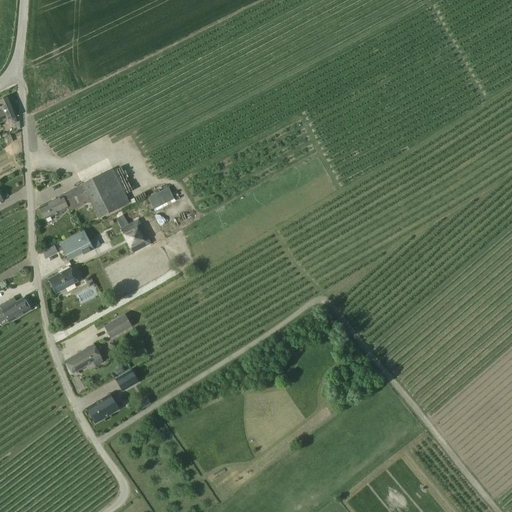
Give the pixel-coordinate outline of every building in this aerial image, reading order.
[(17,116),(9,97),(0,100),(0,106),(2,111),(0,111),(0,122),(7,120),(17,116)] [(90,202),(98,218),(130,203),(113,168),(81,184),(82,185),(61,195),(61,197),(39,208),(45,219),(67,208),(69,212),(90,202)] [(153,209),(174,199),(168,187),(147,198),(153,209)] [(117,219),(122,228),(128,225),(123,216),(117,219)] [(133,222),(121,228),(133,253),(146,247),(150,244),(146,235),(141,237),(133,222)] [(84,231),(59,244),(68,260),(84,252),(85,254),(93,250),(84,231)] [(56,293),(64,289),(77,281),(68,266),(61,270),(63,272),(49,280),(56,293)] [(31,310),(24,298),(17,302),(14,297),(0,304),(0,306),(9,322),(31,310)] [(111,339),(132,326),(125,314),(104,326),(111,339)] [(66,361),(73,373),(93,362),(95,365),(97,366),(102,363),(103,361),(101,357),(94,344),(66,361)] [(123,391),(138,382),(131,370),(116,379),(123,391)] [(110,394),(87,408),(95,423),(119,409),(110,394)]
